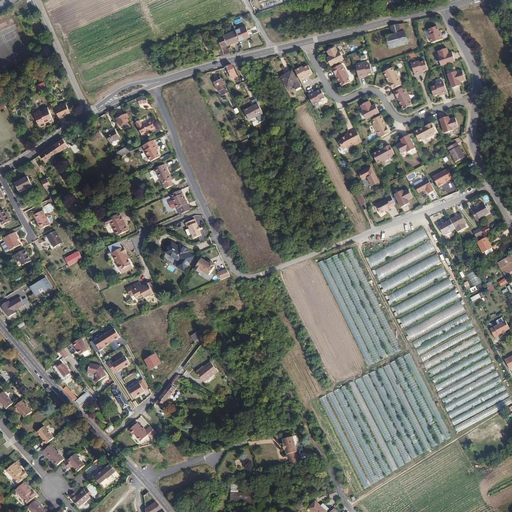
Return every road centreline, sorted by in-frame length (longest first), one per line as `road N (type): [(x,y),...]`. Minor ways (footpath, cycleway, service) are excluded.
road 1 (track): [(354,237),(496,511)]
road 2 (residential): [(242,276),(489,184)]
road 3 (residential): [(304,41),(337,99),(373,90),(401,120),(474,101)]
road 4 (residential): [(0,320),(139,479)]
road 5 (residential): [(242,276),(150,87)]
road 6 (tertiary): [(443,6),(304,41)]
road 7 (unclassified): [(90,113),(36,0)]
